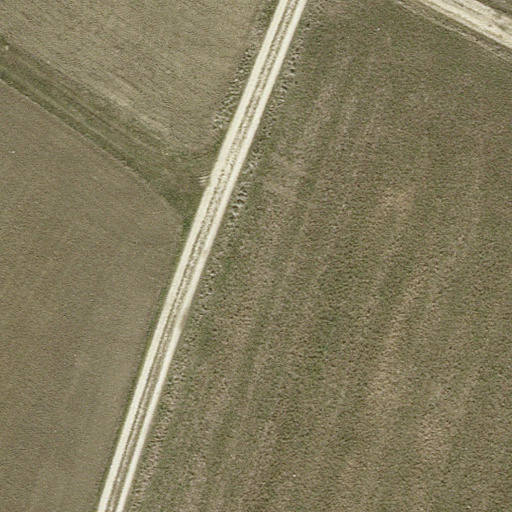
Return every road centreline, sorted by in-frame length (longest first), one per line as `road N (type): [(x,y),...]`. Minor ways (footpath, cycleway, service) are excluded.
road 1 (track): [(299,0),(111,511)]
road 2 (track): [(0,46),(221,196)]
